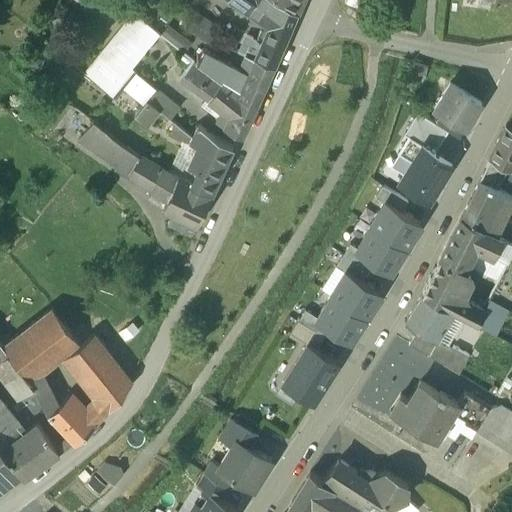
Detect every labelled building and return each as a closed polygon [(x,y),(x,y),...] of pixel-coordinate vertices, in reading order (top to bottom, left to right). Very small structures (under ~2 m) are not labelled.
[(279,0),(232,0),(272,22),(273,19),(291,27),(297,13),(279,0)] [(279,0),(297,13),(302,0),(279,0)] [(218,28),(193,13),(184,27),(209,43),(218,28)] [(159,34),(133,14),(118,32),(85,74),(93,79),(113,96),(121,85),(133,71),(131,69),(159,34)] [(76,15),(55,22),(61,38),(81,31),(76,15)] [(291,27),(273,19),(272,22),(262,45),(256,59),(274,66),(291,27)] [(171,25),(163,34),(181,51),(189,42),(171,25)] [(262,45),(247,38),(242,49),(241,53),(245,55),(255,59),(256,59),(262,45)] [(38,50),(26,61),(37,75),(50,63),(38,50)] [(239,69),(203,50),(195,62),(209,73),(222,82),(238,96),(248,73),(239,69)] [(255,59),(245,55),(239,69),(248,73),(255,59)] [(248,73),(238,96),(256,105),(274,66),(256,59),(255,59),(248,73)] [(195,62),(194,61),(180,79),(209,99),(222,82),(209,73),(195,62)] [(157,90),(133,71),(121,85),(144,103),(147,99),(148,100),(157,90)] [(238,96),(222,82),(209,99),(218,106),(223,110),(217,118),(216,119),(225,126),(238,96)] [(481,104),(450,84),(434,109),(442,114),(466,129),(481,104)] [(73,107),(59,96),(41,120),(55,131),(73,107)] [(225,126),(225,127),(242,137),(256,105),(238,96),(225,126)] [(144,103),(135,114),(146,123),(158,108),(148,100),(147,99),(144,103)] [(218,106),(212,114),(217,118),(223,110),(218,106)] [(435,153),(448,132),(435,124),(418,113),(405,133),(409,136),(435,153)] [(466,129),(442,114),(435,124),(448,132),(459,139),(466,129)] [(117,139),(93,119),(79,137),(121,164),(131,149),(117,140),(117,139)] [(232,147),(197,125),(191,136),(175,122),(170,134),(182,140),(183,139),(198,146),(189,165),(197,169),(191,182),(191,183),(212,192),(232,147)] [(511,130),(506,128),(489,162),(506,172),(510,173),(511,170),(511,130)] [(435,153),(409,136),(397,154),(411,162),(399,181),(428,200),(452,164),(435,153)] [(121,164),(118,169),(127,175),(139,155),(131,149),(121,164)] [(178,176),(140,154),(139,155),(127,175),(166,200),(178,176)] [(506,172),(489,162),(483,174),(501,183),(506,172)] [(501,183),(483,174),(479,183),(497,192),(501,183)] [(191,182),(178,176),(166,200),(162,208),(173,213),(197,224),(212,192),(191,183),(191,182)] [(497,192),(479,183),(461,217),(479,226),(497,192)] [(386,202),(402,212),(408,203),(384,187),(382,186),(376,196),(386,202)] [(511,199),(497,192),(479,226),(496,235),(511,200),(511,199)] [(371,226),(406,249),(422,225),(402,212),(386,202),(371,226)] [(197,224),(173,213),(167,226),(191,237),(197,224)] [(479,226),(461,217),(439,260),(462,271),(463,270),(465,265),(475,247),(492,255),(493,253),(501,237),(479,226)] [(371,226),(356,249),(374,262),(391,272),(406,249),(371,226)] [(511,253),(511,242),(501,237),(493,253),(508,260),(509,261),(511,257),(511,253)] [(350,246),(344,255),(368,271),(374,262),(356,249),(350,246)] [(492,255),(475,247),(465,265),(488,276),(497,280),(508,260),(493,253),(492,255)] [(347,273),(361,282),(368,271),(344,255),(337,266),(347,273)] [(462,271),(439,260),(422,294),(423,294),(454,312),(476,323),(483,310),(482,309),(474,305),(465,301),(462,294),(470,278),(468,273),(463,270),(462,271)] [(474,305),(488,276),(465,265),(463,270),(468,273),(470,278),(462,294),(465,301),(474,305)] [(333,295),(367,317),(381,295),(361,282),(347,273),(333,295)] [(511,302),(493,293),(483,310),(476,323),(499,335),(511,310),(511,302)] [(454,312),(423,294),(405,323),(418,331),(437,341),(454,312)] [(332,295),(317,318),(330,327),(352,341),(367,317),(333,295),(332,295)] [(52,309),(2,346),(7,352),(23,373),(31,382),(31,383),(35,389),(35,390),(47,414),(57,404),(42,377),(40,371),(78,340),(52,309)] [(306,311),(299,322),(323,338),(330,327),(317,318),(306,311)] [(308,344),(316,349),(324,338),(323,338),(299,322),(291,333),(308,344)] [(437,341),(418,331),(415,335),(434,346),(437,341)] [(131,381),(92,333),(64,356),(97,396),(108,410),(122,396),(131,381)] [(434,346),(415,335),(408,345),(429,357),(432,351),(434,346)] [(316,349),(308,344),(283,382),(313,402),(338,364),(316,349)] [(452,350),(446,347),(438,361),(459,374),(470,356),(454,347),(452,350)] [(31,382),(23,373),(14,380),(24,397),(35,389),(31,383),(31,382)] [(438,394),(420,382),(408,401),(400,396),(390,412),(406,423),(435,441),(436,442),(453,414),(459,405),(458,404),(439,392),(438,394)] [(84,409),(69,393),(57,404),(47,414),(74,443),(97,422),(108,410),(97,396),(84,409)] [(478,402),(465,393),(458,404),(459,405),(453,414),(465,422),(478,402)] [(465,422),(464,424),(476,432),(490,409),(478,402),(465,422)] [(511,413),(501,406),(490,409),(476,432),(503,450),(511,435),(511,413)] [(0,442),(16,430),(0,412),(0,442)] [(47,414),(38,423),(59,452),(74,443),(47,414)] [(258,436),(231,419),(219,438),(231,446),(235,439),(250,449),(258,436)] [(20,435),(2,449),(20,474),(23,478),(59,452),(38,423),(20,435)] [(435,441),(406,423),(399,435),(427,453),(435,441)] [(20,435),(16,430),(0,442),(0,446),(2,449),(20,435)] [(250,449),(235,439),(231,446),(219,465),(218,467),(235,478),(254,490),(271,462),(250,449)] [(0,446),(0,488),(20,474),(2,449),(0,446)] [(117,465),(109,458),(100,469),(115,482),(128,466),(121,460),(117,465)] [(219,465),(212,461),(204,473),(228,488),(235,478),(218,467),(219,465)] [(386,472),(376,477),(374,473),(359,472),(358,474),(338,461),(322,482),(369,511),(385,511),(393,505),(406,500),(407,486),(386,472)] [(94,490),(102,479),(87,468),(79,479),(94,490)] [(228,488),(204,473),(197,485),(203,489),(204,489),(221,500),(221,499),(228,488)] [(369,511),(322,482),(309,474),(285,511),(307,511),(310,507),(318,511),(369,511)] [(188,511),(236,511),(238,510),(221,499),(221,500),(204,489),(203,489),(188,511)] [(406,500),(393,505),(385,511),(415,511),(417,510),(406,500)]
